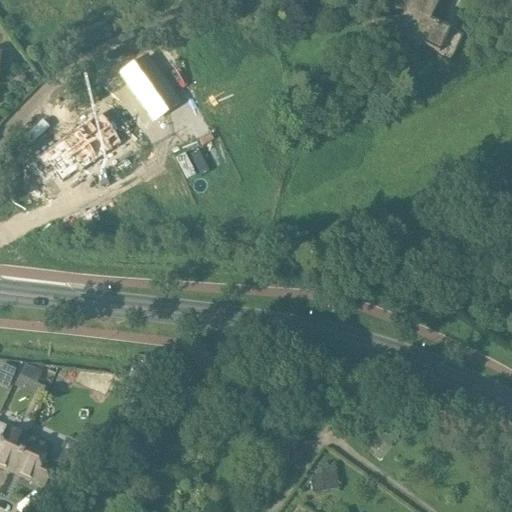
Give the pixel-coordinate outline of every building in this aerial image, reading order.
[(371,24),(373,49),(408,47),(418,52),(421,47),(437,55),(435,59),(449,65),(462,38),(429,22),(437,5),(439,6),(442,0),(409,0),(399,22),(371,24)] [(0,70),(11,72),(13,58),(0,56),(0,55),(0,70)] [(149,56),(123,74),(155,120),(181,102),(149,56)] [(63,182),(77,171),(79,174),(121,145),(100,115),(37,159),(47,173),(53,168),(63,182)] [(111,384),(95,377),(89,391),(105,398),(111,384)] [(0,468),(10,473),(27,437),(6,428),(0,441),(0,440),(0,468)] [(10,473),(44,488),(49,477),(59,482),(70,458),(58,453),(53,465),(43,460),(49,447),(27,437),(10,473)] [(313,470),(312,487),(335,488),(335,470),(313,470)]
